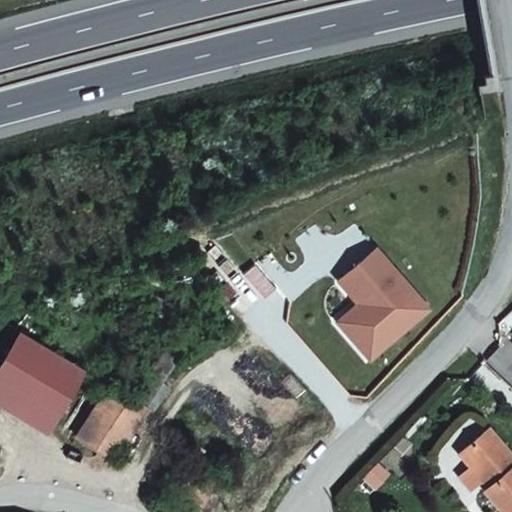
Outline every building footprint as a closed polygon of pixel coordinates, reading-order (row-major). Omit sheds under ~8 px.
[(372,256),(340,287),(360,308),(340,327),(373,361),(425,312),(372,256)] [(15,332),(0,356),(0,394),(17,404),(47,422),(79,368),(15,332)] [(127,397),(142,407),(174,365),(156,353),(127,397)] [(127,397),(124,402),(102,387),(68,441),(108,467),(144,413),(140,411),(142,407),(127,397)] [(491,469),(504,486),(498,492),(493,496),(506,511),(511,511),(511,451),(492,428),(470,446),(485,463),(478,469),(484,475),(491,469)] [(478,469),(485,463),(470,446),(464,451),(478,469)] [(484,475),(498,492),(504,486),(491,469),(484,475)]
